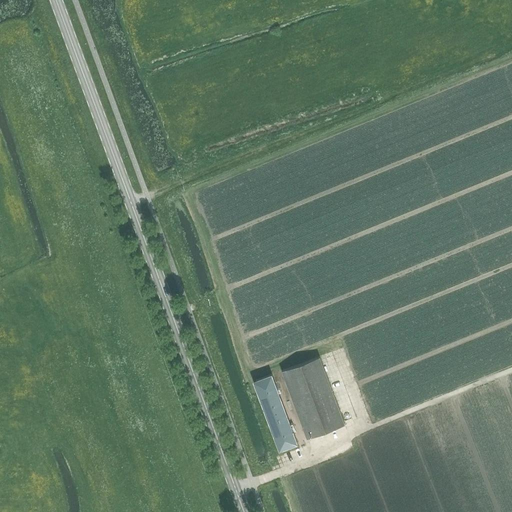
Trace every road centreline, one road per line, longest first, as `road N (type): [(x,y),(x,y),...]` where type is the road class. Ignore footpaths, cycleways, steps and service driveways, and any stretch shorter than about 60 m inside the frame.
road 1 (tertiary): [(243,511),(56,0)]
road 2 (track): [(416,88),(147,196)]
